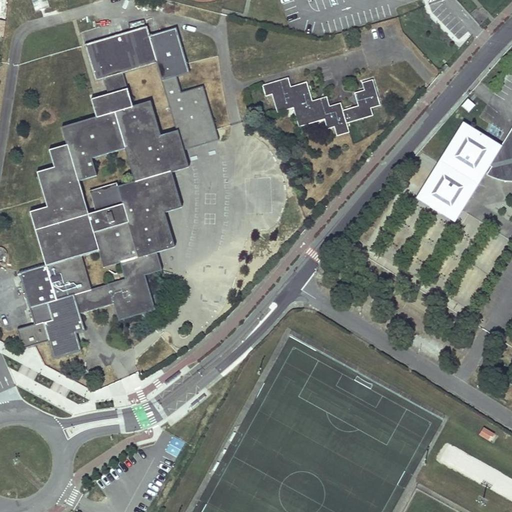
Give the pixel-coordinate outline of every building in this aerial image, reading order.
[(35,0),(39,14),(54,10),(51,0),(35,0)] [(95,81),(103,79),(121,73),(156,64),(177,132),(160,137),(165,156),(183,150),(218,140),(215,130),(203,87),(181,94),(176,77),(188,73),(176,29),(149,36),(147,28),(103,40),(85,46),(95,81)] [(121,73),(103,79),(105,87),(108,96),(91,101),(96,119),(61,129),(66,147),(49,153),(54,169),(36,174),(46,209),(88,215),(78,182),(95,176),(90,159),(124,149),(134,183),(154,177),(165,156),(160,137),(149,103),(131,108),(121,73)] [(288,79),(263,86),(266,96),(272,94),(277,113),(293,108),(299,127),(325,119),(328,129),(334,128),(337,136),(349,133),(346,124),(373,116),(371,109),(380,106),(373,81),(362,84),(364,91),(354,94),(358,107),(343,111),(340,104),(329,107),(326,97),(312,102),(307,83),(291,88),(288,79)] [(468,102),(463,108),(469,114),(475,108),(468,102)] [(464,126),(417,201),(454,224),(488,169),(502,177),(499,181),(511,178),(511,133),(510,134),(501,149),(483,138),(464,126)] [(145,218),(155,253),(172,248),(163,213),(180,208),(170,173),(188,168),(183,150),(165,156),(154,177),(156,185),(167,182),(171,197),(153,203),(145,218)] [(95,213),(88,215),(46,209),(29,214),(45,266),(19,274),(29,309),(46,304),(90,290),(81,257),(98,252),(103,269),(119,264),(124,281),(144,276),(160,271),(155,253),(145,218),(153,203),(171,197),(167,182),(156,185),(154,177),(134,183),(117,188),(116,184),(89,192),(95,213)] [(90,290),(46,304),(51,321),(34,326),(17,331),(22,350),(36,346),(48,342),(53,359),(80,351),(75,334),(83,331),(79,314),(88,311),(106,306),(113,304),(117,315),(118,321),(153,311),(144,276),(124,281),(90,290)] [(479,435),(491,441),(495,432),(483,426),(479,435)]
